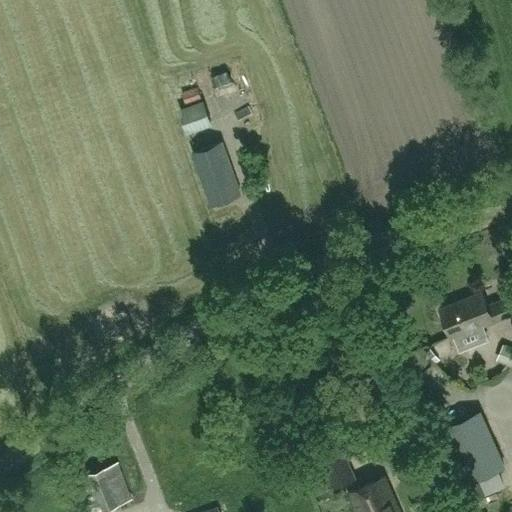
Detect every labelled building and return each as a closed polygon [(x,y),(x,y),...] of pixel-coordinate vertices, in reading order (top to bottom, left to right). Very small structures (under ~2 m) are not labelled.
[(196,87),(182,93),(186,104),(201,98),(196,87)] [(234,119),(255,113),(248,87),(227,93),(234,119)] [(203,102),(181,110),(188,131),(210,123),(203,102)] [(222,141),(192,152),(211,204),(241,193),(222,141)] [(482,292),(440,309),(452,337),(481,325),(482,327),(511,315),(505,299),(488,306),(482,292)] [(511,348),(502,344),(496,360),(511,366),(511,348)] [(375,393),(367,371),(356,375),(364,397),(375,393)] [(479,412),(445,428),(464,470),(465,469),(471,482),(495,471),(504,467),(479,412)] [(334,487),(355,477),(345,454),(369,444),(360,424),(321,441),(330,461),(324,464),(334,487)] [(118,463),(79,477),(91,511),(102,511),(122,505),(124,511),(134,507),(118,463)] [(397,511),(382,477),(350,491),(358,511),(397,511)]
